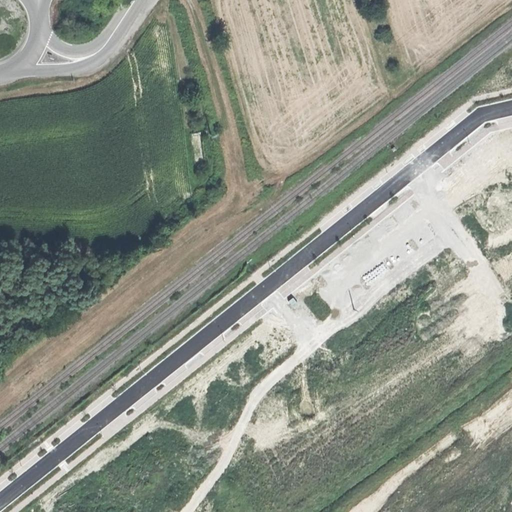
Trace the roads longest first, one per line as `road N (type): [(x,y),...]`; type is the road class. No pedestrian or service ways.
road 1 (residential): [(0,500),(481,114),(511,107)]
road 2 (track): [(188,0),(238,171),(238,198),(166,245),(0,380)]
